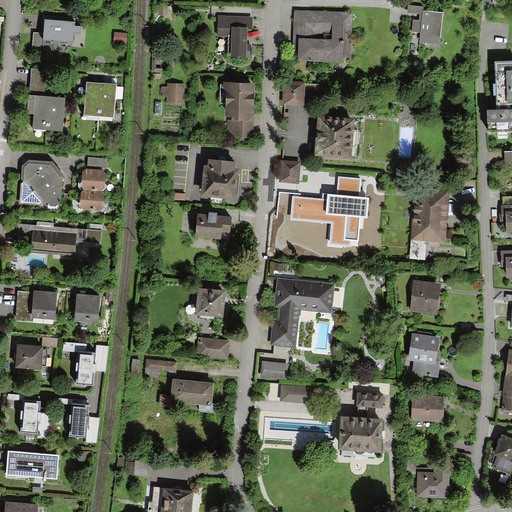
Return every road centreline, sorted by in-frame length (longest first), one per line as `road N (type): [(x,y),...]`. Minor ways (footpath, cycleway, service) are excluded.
road 1 (residential): [(273,0),(265,183),(236,462),(249,511)]
road 2 (residential): [(475,511),(488,377),(483,25)]
road 3 (residential): [(14,0),(0,182)]
